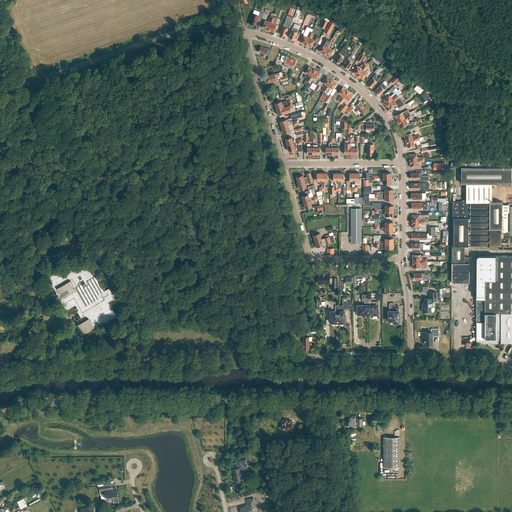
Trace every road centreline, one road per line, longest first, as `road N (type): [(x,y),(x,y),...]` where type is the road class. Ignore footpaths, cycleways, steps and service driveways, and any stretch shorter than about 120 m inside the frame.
road 1 (unclassified): [(300,360),(231,323),(28,82)]
road 2 (unclassified): [(0,416),(84,400),(301,405)]
road 3 (residential): [(245,32),(191,29),(28,82)]
road 4 (residential): [(402,163),(397,139),(367,93),(322,61),(245,32)]
road 5 (unclassified): [(301,405),(511,401)]
road 6 (residential): [(403,258),(312,258),(283,164)]
road 7 (unknown): [(454,363),(455,316),(471,284),(473,251),(511,251)]
road 8 (residential): [(283,164),(245,32)]
